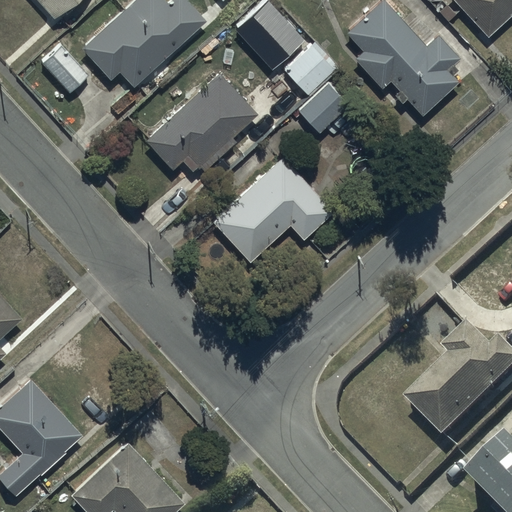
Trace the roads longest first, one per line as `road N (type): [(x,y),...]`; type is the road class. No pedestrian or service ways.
road 1 (residential): [(244,391),(511,149)]
road 2 (residential): [(0,126),(244,391)]
road 3 (residential): [(244,391),(359,511)]
